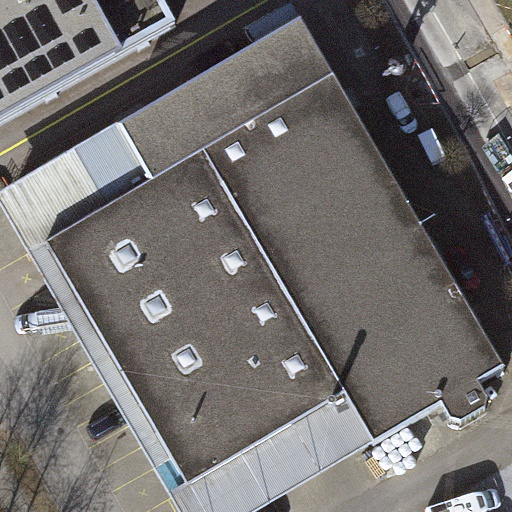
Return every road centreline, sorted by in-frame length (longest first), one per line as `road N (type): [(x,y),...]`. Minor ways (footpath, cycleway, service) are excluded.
road 1 (residential): [(0,341),(94,511)]
road 2 (secondary): [(511,150),(425,0)]
